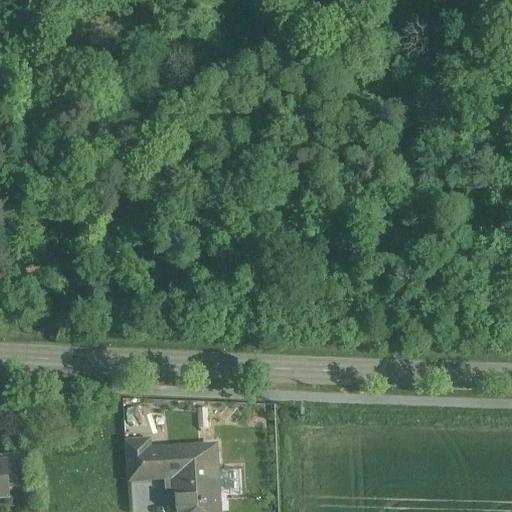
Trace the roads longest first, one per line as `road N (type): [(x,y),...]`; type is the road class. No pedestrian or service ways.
road 1 (tertiary): [(511,374),(0,354)]
road 2 (track): [(511,244),(0,251)]
road 3 (track): [(19,250),(23,0)]
